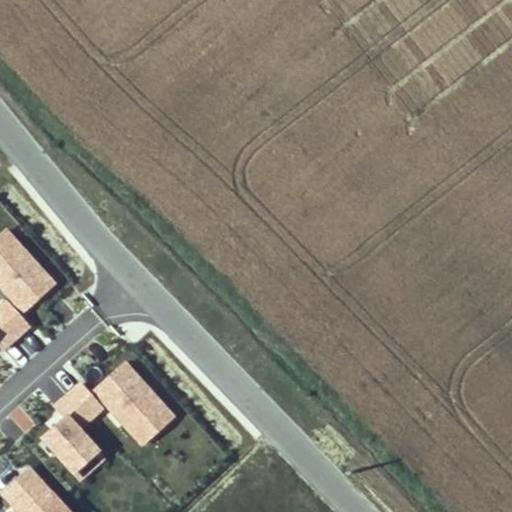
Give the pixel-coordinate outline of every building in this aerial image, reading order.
[(0,228),(0,293),(20,315),(55,283),(3,226),(0,228)] [(0,340),(6,348),(29,328),(4,299),(0,302),(0,340)] [(116,340),(155,379),(178,356),(139,317),(116,340)] [(123,359),(88,391),(141,448),(176,416),(123,359)] [(81,385),(31,435),(79,483),(106,457),(80,431),(103,407),(81,385)] [(0,487),(0,497),(13,511),(70,511),(27,464),(0,487)]
